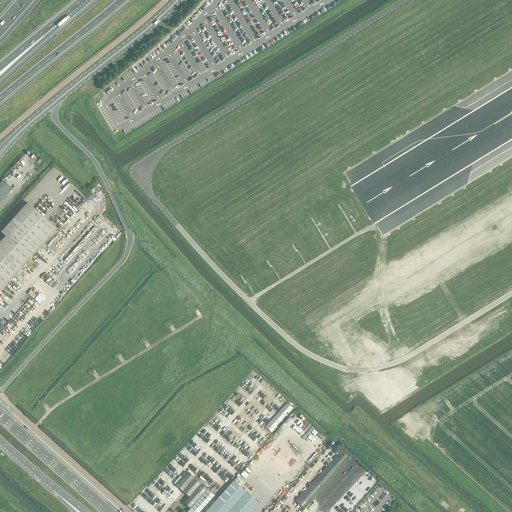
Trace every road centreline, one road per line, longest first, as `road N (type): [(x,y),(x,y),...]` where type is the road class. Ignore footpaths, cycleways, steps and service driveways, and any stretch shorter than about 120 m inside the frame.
road 1 (tertiary): [(0,153),(178,0)]
road 2 (tertiary): [(122,511),(0,401)]
road 3 (motorway): [(0,98),(121,0)]
road 4 (trunk): [(106,511),(0,416)]
